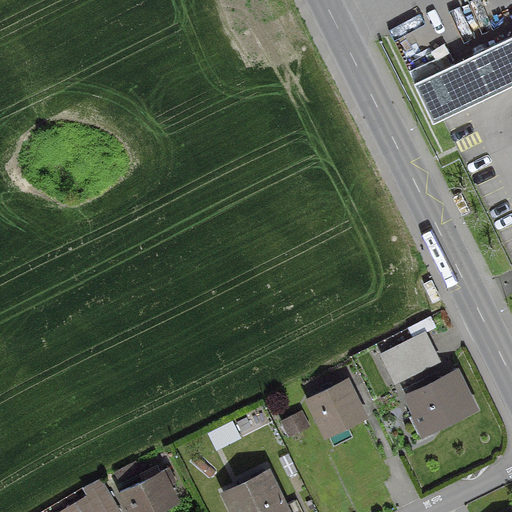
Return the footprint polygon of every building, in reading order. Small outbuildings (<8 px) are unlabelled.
[(511,36),(416,82),(435,121),(511,84),(511,36)] [(457,193),(451,196),(460,215),(467,212),(457,193)] [(427,280),(421,283),(430,302),(437,299),(427,280)] [(395,380),(435,360),(422,333),(382,353),(395,380)] [(405,395),(414,413),(407,417),(415,434),(470,407),(453,371),(405,395)] [(361,417),(343,380),(307,398),(325,435),(361,417)] [(303,425),(297,414),(282,422),(287,433),(303,425)] [(172,483),(165,468),(117,491),(127,511),(153,511),(174,502),(166,485),(172,483)] [(281,506),(264,473),(224,493),(233,511),(299,511),(294,500),(281,506)] [(80,488),(85,496),(95,511),(116,511),(97,479),(80,488)] [(95,511),(85,496),(59,511),(95,511)]
